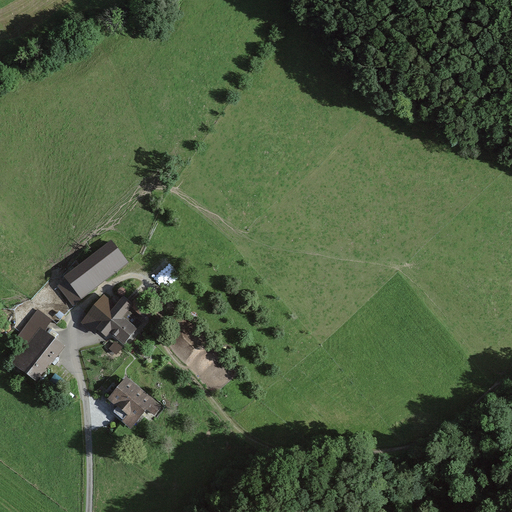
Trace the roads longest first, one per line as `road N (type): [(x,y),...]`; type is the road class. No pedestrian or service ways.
road 1 (track): [(492,379),(457,415),(247,469),(200,511)]
road 2 (track): [(106,285),(141,275),(158,305),(158,341),(245,435),(286,453)]
road 3 (track): [(411,0),(436,33),(511,92)]
